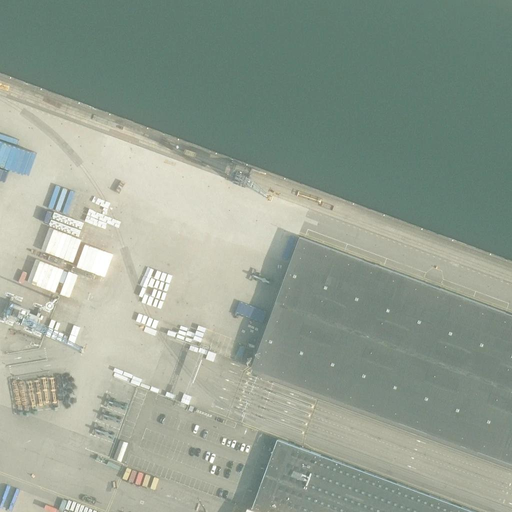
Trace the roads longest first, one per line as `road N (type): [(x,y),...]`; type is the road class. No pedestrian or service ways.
road 1 (unknown): [(162,176),(286,211),(511,294)]
road 2 (unknown): [(0,363),(109,348),(162,176)]
road 3 (unknown): [(142,420),(157,399),(254,435),(250,458)]
road 4 (unknown): [(244,488),(141,446),(142,420)]
road 5 (unknown): [(33,469),(153,511)]
